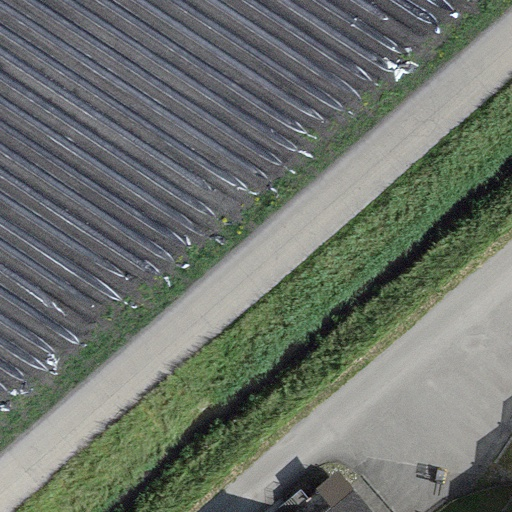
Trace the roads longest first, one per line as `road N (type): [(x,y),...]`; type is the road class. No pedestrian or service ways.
road 1 (track): [(511,39),(0,485)]
road 2 (track): [(511,263),(229,511)]
